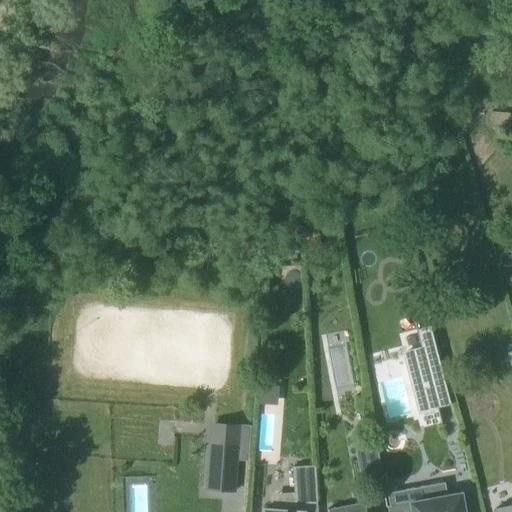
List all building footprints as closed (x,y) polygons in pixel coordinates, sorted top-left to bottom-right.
[(429,327),(416,330),(421,347),(438,409),(450,406),(429,327)] [(421,347),(402,352),(419,414),(438,409),(421,347)] [(213,439),(210,489),(235,491),(239,441),(213,439)] [(364,482),(382,479),(376,442),(363,444),(365,454),(359,455),(364,482)] [(295,501),(317,500),(315,466),(293,467),(295,501)] [(464,511),(461,493),(445,496),(443,485),(423,488),(425,500),(387,507),(388,511),(464,511)]
